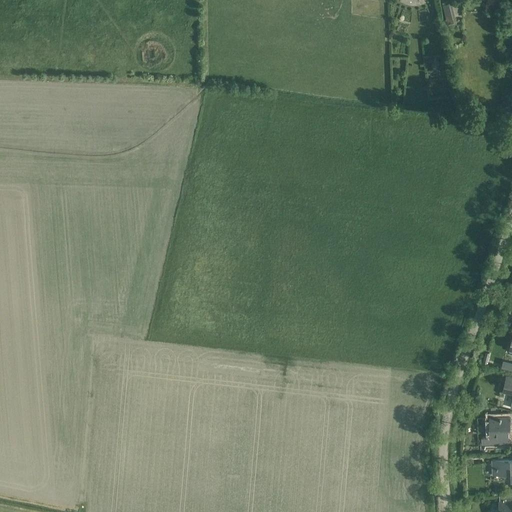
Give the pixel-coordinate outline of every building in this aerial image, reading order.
[(455,21),(451,3),(442,5),(446,23),(455,21)] [(511,376),(506,376),(503,392),(511,393),(511,401),(511,407),(511,376)] [(497,437),(510,437),(509,416),(489,417),(490,437),(481,438),(481,445),(498,444),(497,437)] [(511,459),(491,460),(492,474),(508,474),(508,479),(511,479),(511,459)] [(511,511),(511,500),(498,501),(498,511),(511,511)]
